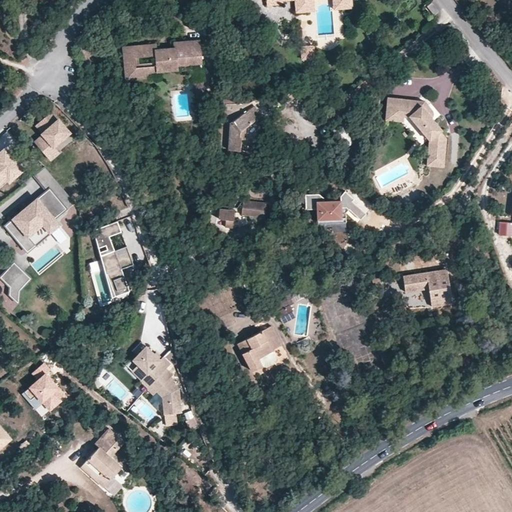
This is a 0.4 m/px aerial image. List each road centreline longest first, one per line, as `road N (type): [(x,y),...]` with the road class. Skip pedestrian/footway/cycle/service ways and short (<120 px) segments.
road 1 (primary): [(297,511),(398,440),(511,385)]
road 2 (residential): [(40,77),(118,159),(147,221),(164,286)]
